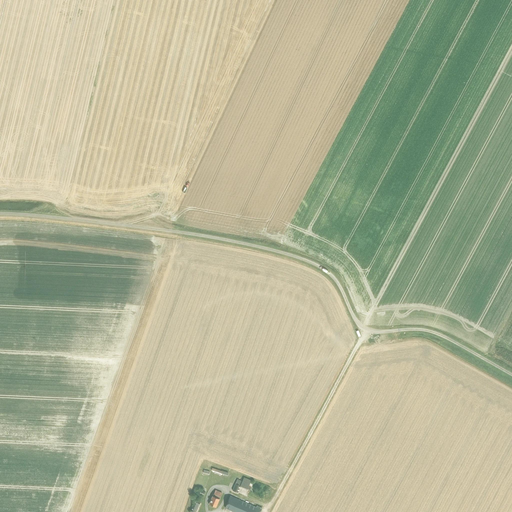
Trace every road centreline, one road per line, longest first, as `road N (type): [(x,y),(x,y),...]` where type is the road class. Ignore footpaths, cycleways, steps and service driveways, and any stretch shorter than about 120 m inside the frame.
road 1 (track): [(511,375),(435,332),(366,330),(332,274),(292,255),(189,234),(0,214)]
road 2 (track): [(366,330),(267,509)]
